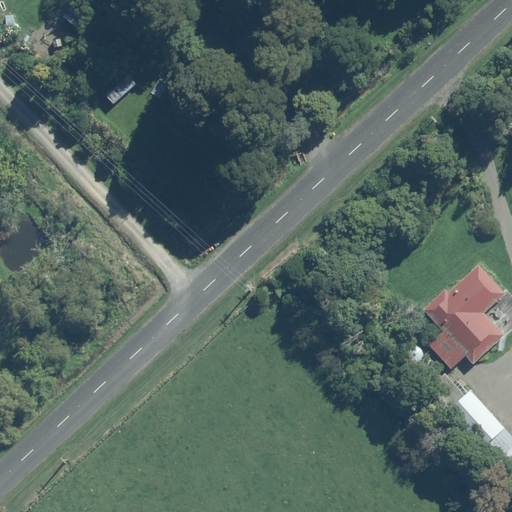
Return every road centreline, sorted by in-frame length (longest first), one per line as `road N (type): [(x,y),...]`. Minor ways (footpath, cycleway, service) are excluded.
road 1 (tertiary): [(196,295),(511,1)]
road 2 (residential): [(0,84),(196,295)]
road 3 (tertiary): [(0,476),(196,295)]
